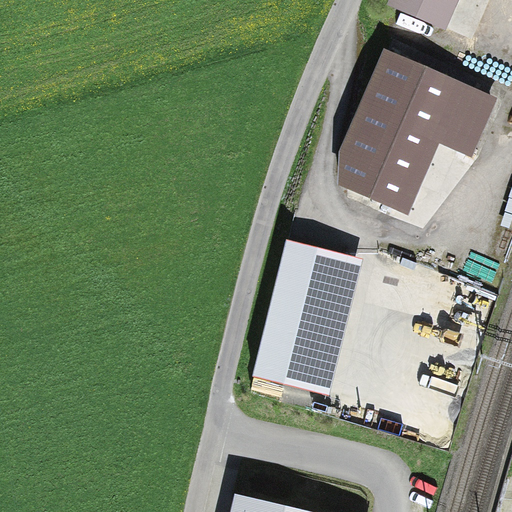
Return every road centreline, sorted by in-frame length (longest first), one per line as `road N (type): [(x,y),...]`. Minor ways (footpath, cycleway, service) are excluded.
road 1 (unclassified): [(194,511),(268,212),(349,0)]
road 2 (track): [(387,232),(461,19)]
